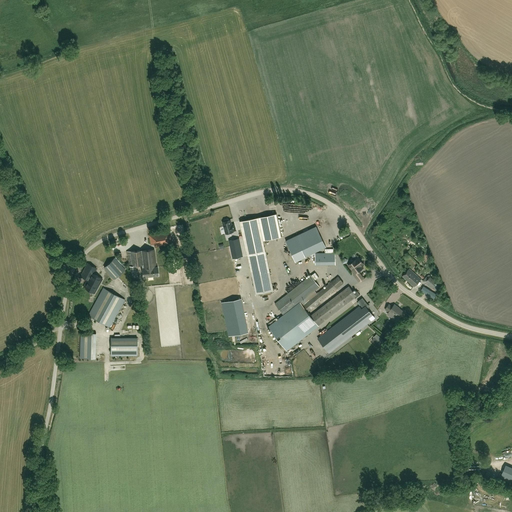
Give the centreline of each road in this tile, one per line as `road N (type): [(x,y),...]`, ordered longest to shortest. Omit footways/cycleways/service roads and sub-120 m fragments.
road 1 (unclassified): [(511,335),(441,315),(404,288),(345,215),(317,195),(281,190),(97,242),(74,266),(60,325)]
road 2 (unclassified): [(40,511),(60,325)]
road 3 (track): [(0,143),(39,229),(74,266)]
